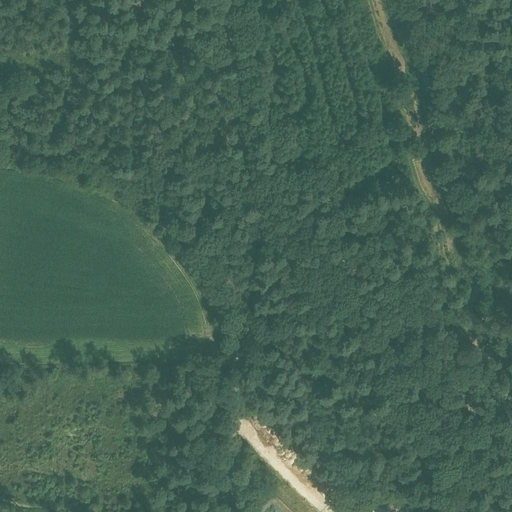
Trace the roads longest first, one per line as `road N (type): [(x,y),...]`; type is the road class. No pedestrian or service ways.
road 1 (unclassified): [(511,458),(474,440),(261,221)]
road 2 (unclassified): [(223,511),(252,240),(261,221)]
road 3 (unclassified): [(261,221),(224,0)]
